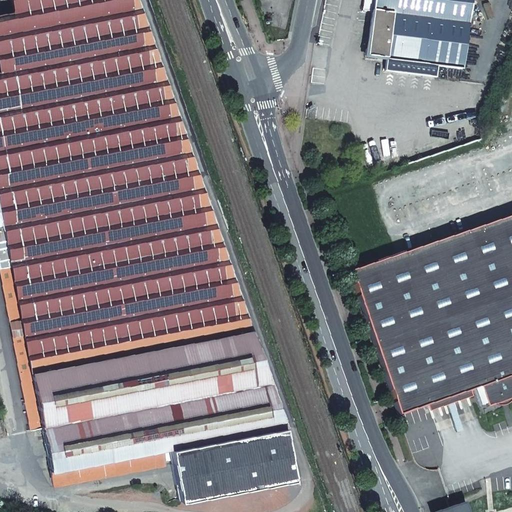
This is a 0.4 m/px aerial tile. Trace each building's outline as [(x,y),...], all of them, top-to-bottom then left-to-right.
[(201,151),(195,133),(182,137),(133,0),(10,0),(13,13),(0,15),(0,275),(29,431),(41,429),(52,486),(163,464),(160,449),(168,447),(178,500),(292,479),(281,422),(188,156),(201,151)] [(471,0),(364,0),(366,1),(365,7),(362,9),(360,23),(370,25),(366,57),(386,59),(384,72),(435,79),(437,66),(462,70),(471,0)] [(480,139),(407,164),(412,179),(450,166),(468,178),(484,176),(480,139)] [(511,217),(349,273),(398,417),(480,388),(487,408),(511,399),(511,217)] [(11,433),(9,421),(3,422),(0,422),(0,433),(0,436),(11,433)]
